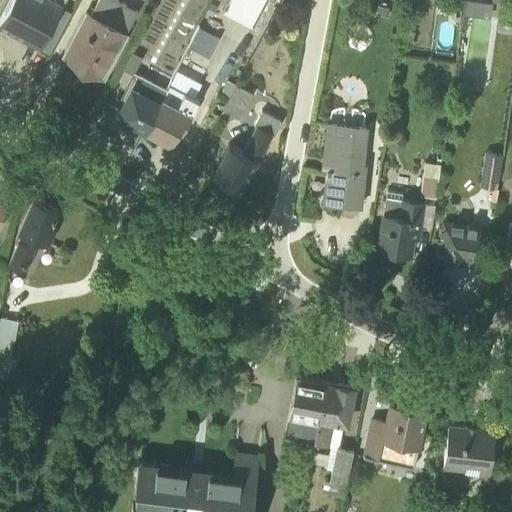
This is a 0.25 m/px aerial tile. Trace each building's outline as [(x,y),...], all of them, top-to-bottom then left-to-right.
[(0,23),(39,44),(62,0),(8,0),(0,15),(0,23)] [(136,10),(116,0),(96,0),(89,12),(84,10),(77,24),(60,55),(70,61),(103,79),(128,33),(125,31),(136,10)] [(265,0),(225,0),(220,10),(251,26),(265,0)] [(489,0),(464,0),(462,13),(492,17),(495,1),(489,0)] [(218,37),(199,26),(188,46),(208,56),(218,37)] [(140,57),(131,52),(122,68),(132,74),(127,85),(128,86),(113,114),(143,130),(165,88),(133,71),(140,57)] [(169,83),(143,130),(169,144),(177,129),(181,130),(198,100),(169,83)] [(223,108),(238,116),(251,92),(236,83),(223,108)] [(273,134),(281,119),(261,109),(253,124),(254,125),(240,149),(228,143),(211,174),(236,187),(246,170),(249,172),(250,172),(270,133),(273,134)] [(323,167),(320,202),(361,206),(366,162),(363,162),(367,124),(324,120),(320,167),(323,167)] [(498,186),(503,152),(485,150),(481,184),(498,186)] [(424,161),(419,195),(434,197),(439,163),(424,161)] [(386,190),(377,248),(409,252),(411,237),(419,238),(421,224),(430,225),(433,204),(424,202),(424,200),(401,196),(401,192),(386,190)] [(50,224),(56,208),(40,202),(39,204),(29,199),(16,230),(17,230),(14,238),(16,240),(7,263),(22,269),(32,247),(26,244),(29,236),(45,244),(46,243),(54,226),(50,224)] [(479,224),(441,219),(437,246),(443,247),(442,259),(460,261),(462,260),(473,261),(479,224)] [(17,320),(0,316),(0,376),(10,379),(12,379),(16,360),(10,358),(17,320)] [(325,379),(295,373),(294,374),(284,434),(313,441),(325,379)] [(330,444),(329,450),(326,466),(330,467),(328,478),(323,477),(321,489),(343,493),(351,450),(352,447),(337,445),(341,422),(347,424),(355,384),(325,379),(313,441),(330,444)] [(369,415),(362,452),(363,453),(363,454),(413,465),(428,404),(407,399),(405,405),(387,402),(383,417),(369,415)] [(442,467),(464,470),(464,473),(489,476),(494,423),(476,421),(475,425),(448,422),(442,467)] [(137,457),(129,511),(249,511),(258,452),(234,448),(230,469),(137,457)]
